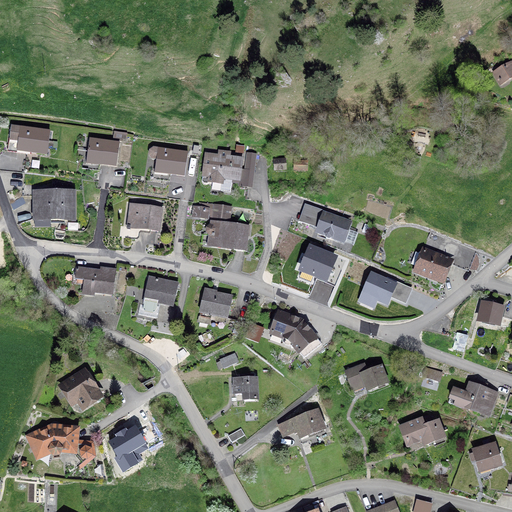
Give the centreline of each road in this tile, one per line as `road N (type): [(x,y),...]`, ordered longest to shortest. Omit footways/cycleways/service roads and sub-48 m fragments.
road 1 (residential): [(26,259),(47,248),(174,264),(252,283),(384,338),(404,335)]
road 2 (residential): [(248,511),(158,360),(60,307),(26,259)]
road 3 (residential): [(272,511),(362,483),(492,511)]
